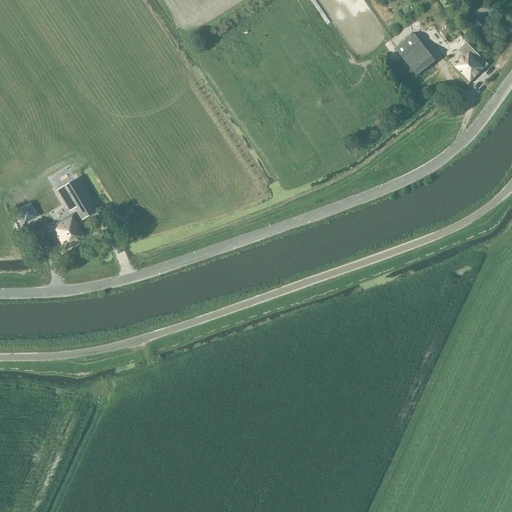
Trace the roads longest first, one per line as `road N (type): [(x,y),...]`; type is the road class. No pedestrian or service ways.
road 1 (unclassified): [(0,294),(129,278),(404,181),(462,141),(511,76)]
road 2 (unclassified): [(0,356),(100,351),(234,308),(437,236),(511,187)]
